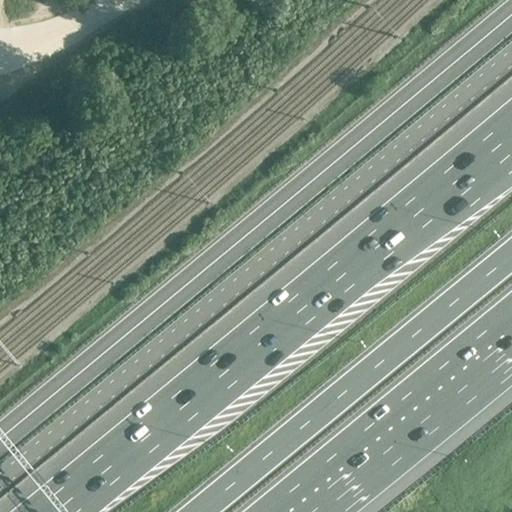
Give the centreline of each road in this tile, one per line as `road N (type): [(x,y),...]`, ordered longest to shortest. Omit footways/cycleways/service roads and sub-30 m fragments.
road 1 (unclassified): [(0,476),(511,53)]
road 2 (motorway): [(511,127),(46,511)]
road 3 (motorway): [(511,253),(194,511)]
road 4 (motorway): [(283,511),(511,325)]
road 5 (unclassified): [(5,59),(119,0)]
